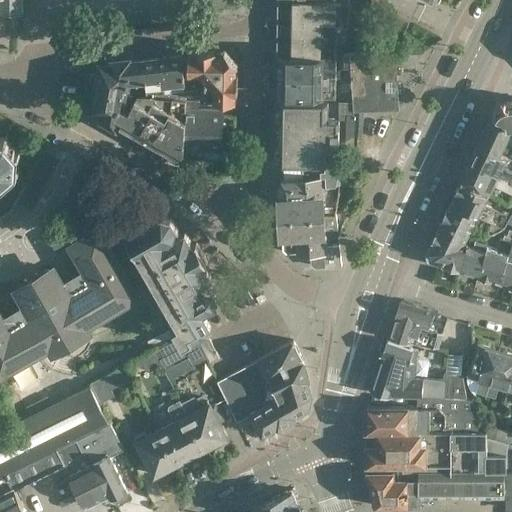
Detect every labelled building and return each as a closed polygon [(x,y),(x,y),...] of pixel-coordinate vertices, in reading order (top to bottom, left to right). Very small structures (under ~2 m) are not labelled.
[(0,0),(0,9),(24,9),(23,0),(0,0)] [(349,22),(349,0),(325,0),(325,1),(299,0),(299,12),(283,12),(281,52),(309,53),(309,56),(321,56),(337,56),(337,46),(337,41),(347,42),(348,22),(349,22)] [(187,54),(189,79),(190,82),(195,83),(200,87),(232,57),(225,50),(223,53),(216,53),(217,51),(195,50),(195,52),(189,52),(189,54),(187,54)] [(345,114),(343,162),(344,162),(345,155),(357,155),(358,136),(362,136),(364,110),(398,109),(396,52),(365,53),(366,67),(367,67),(368,77),(369,98),(353,97),(353,101),(354,110),(351,114),(345,114)] [(351,66),(351,69),(352,76),(368,77),(367,67),(366,67),(365,53),(345,53),(345,66),(351,66)] [(187,54),(144,59),(146,82),(147,91),(165,92),(164,82),(189,79),(187,54)] [(309,56),(281,56),(281,76),(336,76),(337,56),(321,56),(309,56)] [(235,101),(236,66),(238,64),(232,57),(200,87),(204,92),(204,101),(220,101),(220,106),(226,106),(226,101),(235,101)] [(146,82),(144,59),(130,61),(129,59),(112,60),(111,63),(103,62),(103,64),(101,63),(100,66),(97,66),(90,103),(93,106),(92,109),(95,110),(94,111),(101,114),(102,110),(108,111),(121,106),(127,109),(132,83),(146,82)] [(336,98),(336,76),(281,76),(281,97),(336,98)] [(369,98),(368,77),(352,76),(353,97),(369,98)] [(177,98),(186,99),(186,88),(177,88),(177,98)] [(134,133),(155,96),(138,94),(135,98),(129,110),(127,109),(121,106),(108,111),(102,110),(101,114),(101,118),(115,126),(120,125),(134,133)] [(174,113),(174,108),(173,98),(155,96),(134,133),(156,145),(174,113)] [(511,136),(511,99),(499,101),(494,112),(507,118),(509,129),(507,134),(510,136),(511,136)] [(186,120),(184,148),(206,149),(205,156),(220,157),(223,109),(198,108),(198,100),(187,100),(187,115),(186,120)] [(353,101),(346,101),(339,101),(339,118),(329,118),(329,103),(280,101),(279,162),(336,163),(343,162),(345,114),(351,114),(354,110),(353,101)] [(174,113),(156,145),(178,158),(184,148),(186,120),(187,115),(174,108),(174,113)] [(498,153),(507,134),(509,129),(507,118),(494,112),(478,145),(498,153)] [(0,179),(1,180),(1,183),(4,183),(5,180),(16,168),(19,170),(21,167),(17,165),(18,152),(22,151),(21,147),(18,148),(7,138),(9,135),(6,133),(3,136),(0,136),(0,179)] [(478,145),(470,162),(511,182),(511,171),(502,166),(506,157),(498,153),(478,145)] [(461,181),(488,194),(490,194),(495,184),(511,192),(511,182),(470,162),(461,181)] [(281,217),(323,213),(337,212),(340,188),(343,164),(303,167),(303,180),(283,181),(279,186),(281,217)] [(501,226),(508,214),(499,210),(484,202),(488,194),(461,181),(451,201),(493,221),(492,222),(501,226)] [(451,201),(442,220),(469,235),(474,224),(488,231),(492,222),(493,221),(451,201)] [(323,213),(281,217),(283,248),(288,252),(313,251),(313,262),(316,266),(342,264),(340,245),(325,245),(324,227),(338,225),(337,212),(323,213)] [(185,343),(191,340),(197,336),(212,326),(204,312),(216,306),(218,297),(207,279),(212,276),(205,264),(209,262),(197,242),(193,244),(186,231),(180,234),(171,217),(161,214),(128,235),(178,321),(174,324),(185,343)] [(470,249),(472,245),(465,243),(469,235),(442,220),(426,252),(430,259),(460,269),(467,247),(470,249)] [(0,374),(51,345),(53,348),(87,328),(85,325),(138,295),(99,228),(71,245),(86,271),(62,285),(53,269),(18,290),(27,305),(3,319),(0,313),(0,374)] [(511,241),(511,229),(509,229),(507,235),(502,233),(497,248),(488,245),(485,254),(478,275),(499,281),(511,241)] [(485,254),(488,245),(489,242),(476,238),(474,246),(472,245),(470,249),(467,247),(460,269),(478,275),(485,254)] [(511,241),(499,281),(511,285),(511,241)] [(391,334),(439,347),(450,314),(434,309),(402,300),(391,334)] [(209,335),(199,339),(210,361),(219,356),(209,335)] [(183,344),(189,355),(194,363),(207,356),(197,336),(191,340),(185,343),(183,344)] [(292,339),(292,338),(258,356),(258,357),(218,379),(237,419),(251,411),(263,431),(277,423),(279,425),(298,414),(297,412),(307,406),(311,394),(308,379),(310,378),(303,356),(293,338),(292,339)] [(189,355),(183,344),(178,346),(174,339),(154,350),(164,368),(189,355)] [(443,379),(416,377),(417,363),(418,354),(419,349),(388,339),(371,390),(391,395),(418,397),(468,398),(463,374),(459,373),(464,354),(447,353),(446,373),(444,372),(443,379)] [(486,393),(499,349),(478,343),(469,375),(480,379),(477,390),(486,393)] [(511,353),(499,349),(486,393),(495,395),(498,384),(510,388),(511,379),(511,353)] [(91,385),(100,402),(115,395),(112,388),(133,377),(126,364),(90,383),(91,385)] [(0,492),(10,487),(14,485),(15,487),(64,463),(57,447),(76,438),(111,421),(100,402),(91,385),(0,430),(0,492)] [(201,437),(205,446),(227,435),(219,419),(224,417),(216,402),(212,404),(208,397),(203,396),(199,398),(195,397),(183,403),(182,399),(181,399),(185,406),(190,416),(201,437)] [(468,398),(418,397),(417,405),(368,405),(366,431),(378,430),(451,430),(479,431),(479,414),(473,399),(468,398)] [(177,460),(205,446),(201,437),(190,416),(185,406),(181,399),(171,405),(170,407),(173,414),(176,414),(177,417),(159,427),(177,460)] [(92,461),(108,494),(109,494),(113,501),(117,502),(127,497),(129,492),(111,455),(124,447),(111,421),(76,438),(83,454),(89,451),(93,460),(92,461)] [(497,439),(500,427),(487,424),(486,431),(487,431),(487,436),(497,439)] [(155,472),(177,460),(159,427),(148,432),(146,428),(135,434),(155,472)] [(504,441),(507,430),(500,427),(497,439),(504,441)] [(511,443),(504,441),(497,439),(487,436),(487,431),(486,431),(479,431),(451,430),(378,430),(377,444),(366,444),(367,465),(428,464),(428,463),(450,463),(450,467),(440,467),(440,470),(501,470),(511,469),(511,443)] [(57,447),(64,463),(69,460),(74,469),(69,472),(85,505),(108,494),(92,461),(93,460),(89,451),(83,454),(76,438),(57,447)] [(511,511),(511,469),(501,470),(502,496),(502,510),(511,510),(511,511)] [(419,497),(502,496),(501,470),(440,470),(368,471),(375,505),(419,505),(419,497)] [(14,485),(10,487),(0,492),(0,511),(27,511),(15,487),(14,485)] [(295,511),(297,511),(301,511),(292,492),(290,490),(253,506),(254,511),(295,511)]
